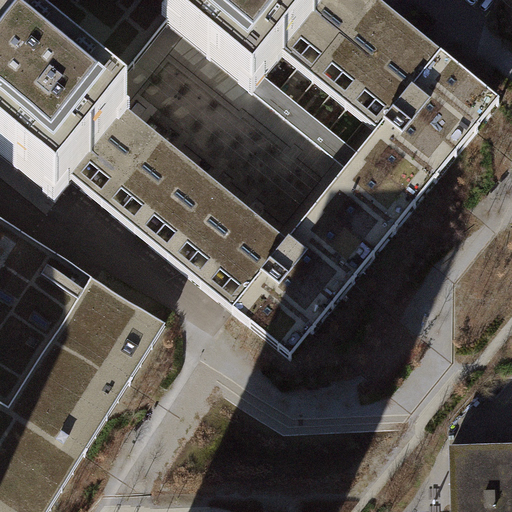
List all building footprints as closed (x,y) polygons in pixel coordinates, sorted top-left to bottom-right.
[(31,0),(12,25),(109,103),(169,30),(165,27),(187,0),(31,0)] [(500,108),(367,0),(333,0),(283,62),(377,139),(287,249),(127,118),(72,186),(291,364),(500,108)] [(187,0),(165,27),(169,30),(253,98),(283,62),(333,0),(187,0)] [(72,186),(127,118),(109,103),(12,25),(0,38),(0,160),(56,206),(72,186)] [(0,226),(0,511),(51,511),(166,332),(0,226)] [(511,511),(511,449),(450,451),(451,511),(511,511)]
